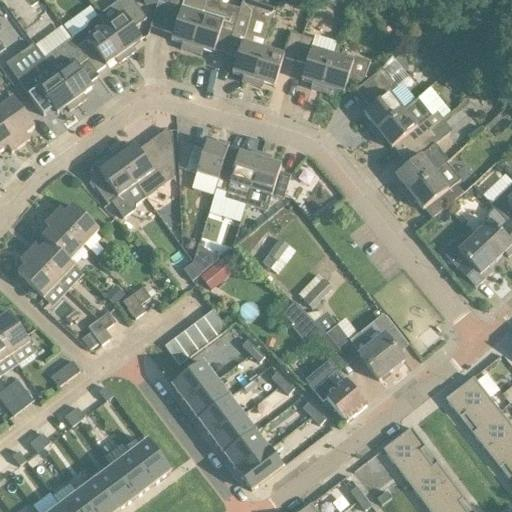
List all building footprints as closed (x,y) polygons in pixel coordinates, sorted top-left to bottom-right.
[(105,29),(127,60),(136,54),(132,49),(142,43),(134,31),(146,23),(129,0),(123,0),(116,6),(123,16),(105,29)] [(191,55),(207,1),(202,0),(156,0),(158,5),(157,6),(169,10),(162,34),(173,37),(171,43),(182,46),(180,52),(191,55)] [(307,0),(293,0),(291,8),(304,12),(307,0)] [(229,44),(239,12),(207,1),(191,55),(201,58),(203,53),(214,56),(219,41),(229,44)] [(150,30),(162,34),(169,10),(157,6),(150,30)] [(263,53),(273,22),(239,12),(229,44),(230,44),(226,57),(237,60),(232,76),(243,80),(241,85),(252,88),(263,53)] [(415,35),(435,39),(438,26),(419,21),(415,35)] [(118,66),(127,60),(105,29),(93,38),(87,30),(72,41),(96,75),(105,68),(106,69),(115,62),(118,66)] [(294,64),(302,39),(290,36),(283,59),(263,53),(252,88),(262,91),(263,86),(274,89),(283,61),(294,64)] [(321,95),(332,59),(311,52),(314,43),(302,39),(294,64),(306,67),(301,83),(312,87),(311,92),(321,95)] [(316,39),(314,52),(335,56),(338,43),(316,39)] [(443,70),(459,56),(444,39),(428,53),(443,70)] [(99,79),(96,75),(72,41),(44,61),(78,108),(86,102),(83,98),(92,91),(89,86),(99,79)] [(332,59),(321,95),(331,98),(333,93),(344,96),(348,81),(359,84),(365,80),(370,65),(354,60),(352,65),(332,59)] [(69,114),(78,108),(44,61),(17,81),(43,119),(53,112),(57,117),(66,110),(69,114)] [(374,137),(416,104),(403,87),(397,91),(383,72),(377,77),(384,86),(363,102),(370,112),(364,117),(371,126),(367,129),(374,137)] [(384,86),(377,77),(376,77),(356,93),(363,102),(384,86)] [(486,89),(477,96),(483,104),(492,97),(486,89)] [(0,111),(0,120),(21,150),(30,143),(26,137),(34,131),(14,102),(0,111)] [(425,140),(444,124),(436,114),(429,121),(416,104),(374,137),(380,146),(385,142),(391,151),(393,150),(400,159),(425,140)] [(11,156),(21,150),(0,120),(0,155),(7,150),(11,156)] [(405,199),(434,175),(445,167),(433,151),(453,136),(444,124),(425,140),(400,159),(408,169),(395,178),(402,187),(398,191),(405,199)] [(114,157),(137,189),(146,201),(175,180),(171,139),(167,133),(148,147),(138,153),(135,149),(126,155),(123,151),(114,157)] [(223,168),(226,157),(229,147),(218,144),(217,149),(206,146),(204,151),(193,148),(185,173),(217,183),(222,168),(223,168)] [(246,209),(261,157),(251,154),(250,159),(239,156),(237,161),(226,157),(223,168),(222,168),(217,183),(218,183),(215,192),(207,216),(240,226),(246,209)] [(146,201),(137,189),(114,157),(105,164),(108,168),(99,175),(100,176),(90,183),(108,208),(111,205),(123,222),(136,213),(136,208),(146,201)] [(261,157),(246,209),(266,215),(271,200),(283,203),(291,178),(279,175),(281,169),(270,165),(272,160),(261,157)] [(432,222),(455,202),(463,196),(455,187),(459,184),(446,167),(447,166),(447,165),(445,167),(434,175),(405,199),(411,208),(416,204),(423,213),(425,212),(432,222)] [(511,187),(490,208),(507,225),(511,231),(511,187)] [(52,220),(83,249),(99,233),(73,209),(65,217),(60,212),(52,220)] [(69,265),(83,249),(52,220),(44,228),(49,233),(42,241),(48,246),(68,265),(69,265)] [(511,256),(511,231),(507,225),(498,233),(490,225),(474,239),(496,263),(504,256),(508,260),(511,256)] [(496,263),(474,239),(455,257),(452,253),(445,259),(475,291),(492,275),(488,271),(496,263)] [(271,273),(278,263),(289,248),(280,241),(263,267),(271,273)] [(192,242),(188,242),(185,244),(184,249),(187,252),(191,252),(194,249),(195,245),(192,242)] [(74,270),(69,265),(68,265),(48,246),(41,253),(36,248),(27,256),(58,286),(74,270)] [(201,276),(219,262),(198,247),(193,266),(201,276)] [(43,302),(58,286),(27,256),(20,264),(25,269),(18,277),(43,302)] [(213,293),(237,274),(225,260),(201,279),(213,293)] [(201,278),(193,267),(183,274),(192,285),(201,278)] [(312,311),(336,286),(330,279),(305,304),(312,311)] [(124,297),(114,288),(104,299),(114,308),(124,297)] [(140,308),(141,308),(151,301),(144,291),(133,298),(140,308)] [(146,315),(141,308),(140,308),(133,298),(123,306),(135,323),(146,315)] [(345,359),(327,337),(313,324),(294,306),(283,319),(310,352),(316,345),(334,368),(345,359)] [(217,339),(227,332),(213,313),(203,320),(217,339)] [(313,324),(327,337),(337,329),(326,314),(322,317),(313,324)] [(0,341),(12,358),(30,346),(10,316),(1,322),(0,321),(0,341)] [(106,334),(107,333),(116,326),(109,316),(99,324),(106,334)] [(193,327),(207,346),(217,339),(203,320),(193,327)] [(327,337),(345,359),(355,352),(360,358),(359,359),(378,384),(404,364),(398,356),(408,348),(386,321),(352,347),(337,329),(327,337)] [(113,341),(107,333),(106,334),(99,324),(88,331),(91,334),(99,346),(101,349),(113,341)] [(193,327),(183,334),(198,353),(207,346),(193,327)] [(99,346),(91,334),(81,342),(89,353),(99,346)] [(183,334),(174,342),(188,360),(198,353),(183,334)] [(0,366),(12,358),(0,341),(0,366)] [(174,342),(164,349),(178,368),(188,360),(174,342)] [(247,344),(242,350),(250,358),(256,352),(247,344)] [(256,352),(250,358),(259,366),(264,361),(256,352)] [(59,391),(80,375),(73,365),(51,380),(59,391)] [(203,366),(172,389),(185,407),(216,384),(203,366)] [(276,376),(271,382),(279,390),(285,385),(276,376)] [(473,381),(445,403),(460,422),(465,418),(476,433),(474,434),(473,432),(470,434),(472,437),(500,415),(473,381)] [(337,393),(328,383),(314,395),(323,406),(326,403),(346,426),(366,409),(346,385),(337,393)] [(7,391),(24,412),(34,405),(17,384),(7,391)] [(216,384),(185,407),(198,424),(229,401),(216,384)] [(285,385),(279,390),(288,399),(293,393),(285,385)] [(99,394),(106,402),(112,397),(106,388),(99,394)] [(0,402),(14,420),(24,412),(7,391),(0,396),(0,402)] [(229,401),(198,424),(212,442),(242,419),(229,401)] [(308,407),(302,412),(311,421),(316,415),(308,407)] [(78,410),(71,415),(77,423),(84,418),(78,410)] [(71,415),(65,420),(71,428),(77,423),(71,415)] [(316,415),(311,421),(319,429),(325,424),(316,415)] [(501,415),(500,415),(472,437),(486,455),(491,452),(503,466),(499,470),(497,468),(496,468),(499,471),(511,460),(511,429),(501,416),(501,415)] [(242,419),(212,442),(225,459),(255,436),(242,419)] [(383,453),(409,487),(438,466),(436,463),(435,463),(435,464),(436,466),(432,469),(421,454),(426,451),(426,450),(412,431),(383,453)] [(43,435),(37,440),(43,449),(50,444),(43,435)] [(255,436),(225,459),(238,477),(269,454),(255,436)] [(37,440),(30,446),(36,454),(43,449),(37,440)] [(152,488),(170,474),(147,444),(130,457),(152,488)] [(26,461),(20,453),(13,458),(19,467),(26,461)] [(269,454),(238,477),(251,494),(282,471),(269,454)] [(130,457),(112,470),(135,501),(152,488),(130,457)] [(511,460),(499,471),(501,474),(502,473),(500,471),(504,468),(511,477),(511,485),(511,486),(511,487),(511,460)] [(458,503),(447,488),(452,485),(438,466),(409,487),(409,488),(427,511),(448,511),(463,501),(461,498),(460,498),(462,500),(458,503)] [(112,470),(95,483),(116,511),(119,511),(135,501),(112,470)] [(116,511),(95,483),(78,496),(89,511),(116,511)] [(350,496),(357,505),(364,500),(356,491),(350,496)] [(386,495),(377,502),(381,508),(391,501),(386,495)] [(89,511),(78,496),(59,510),(60,511),(89,511)] [(364,500),(357,505),(362,511),(368,511),(371,510),(364,500)] [(448,511),(464,511),(459,505),(463,502),(465,504),(466,504),(463,501),(448,511)]
